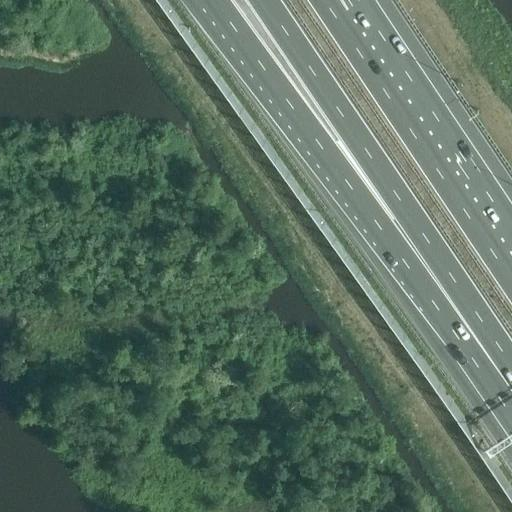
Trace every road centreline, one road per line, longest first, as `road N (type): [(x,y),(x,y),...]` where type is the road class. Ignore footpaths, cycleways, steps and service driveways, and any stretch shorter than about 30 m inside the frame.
road 1 (motorway): [(215,0),(511,396)]
road 2 (motorway): [(264,0),(511,385)]
road 3 (motorway): [(511,254),(348,13)]
